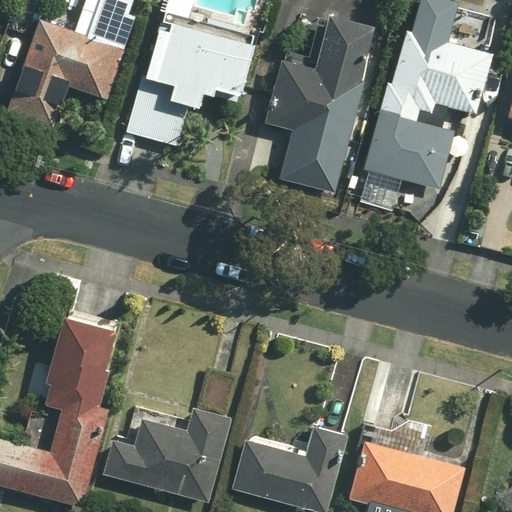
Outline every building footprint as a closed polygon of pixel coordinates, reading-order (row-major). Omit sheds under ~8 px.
[(48,128),(62,87),(105,102),(140,1),(135,0),(91,0),(78,38),(35,23),(4,113),(48,128)] [(275,63),(262,124),(293,131),(282,180),(334,191),(369,31),(321,21),(311,71),(275,63)] [(242,50),(156,25),(123,134),(173,148),(184,111),(189,113),(194,99),(204,102),(207,94),(228,100),(242,50)] [(383,84),(363,173),(437,189),(450,130),(439,128),(443,111),(470,117),(485,51),(399,32),(387,85),(383,84)] [(511,73),(500,120),(511,122),(511,73)] [(37,409),(55,413),(45,454),(0,443),(0,490),(77,509),(101,413),(92,411),(111,335),(58,322),(37,409)] [(233,378),(207,372),(198,407),(224,413),(233,378)] [(188,412),(183,434),(134,422),(128,447),(107,442),(98,476),(203,502),(223,421),(188,412)] [(241,442),(228,491),(310,511),(322,511),(341,440),(308,431),(301,457),(241,442)] [(449,511),(460,470),(358,444),(343,501),(386,511),(449,511)]
